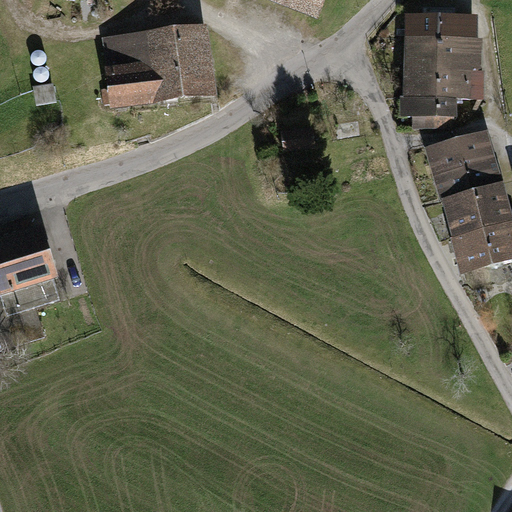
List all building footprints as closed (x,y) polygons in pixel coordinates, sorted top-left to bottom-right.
[(321,0),(271,0),(315,16),(321,0)] [(475,17),(405,16),(404,39),(475,41),(475,17)] [(207,22),(148,30),(157,101),(216,94),(207,22)] [(148,30),(99,36),(108,108),(157,101),(148,30)] [(475,41),(404,39),(403,64),(483,66),(483,41),(475,41)] [(483,66),(403,64),(402,99),(458,100),(484,102),(485,76),(482,76),(483,66)] [(458,100),(402,99),(401,118),(413,118),(412,131),(452,132),(453,119),(457,119),(458,100)] [(312,131),(283,135),(286,154),(315,150),(312,131)] [(485,135),(424,153),(432,181),(494,162),(485,135)] [(494,162),(432,181),(438,203),(501,184),(494,162)] [(511,219),(501,184),(438,203),(450,242),(511,223),(511,219)] [(511,223),(450,242),(461,278),(511,261),(511,223)] [(31,230),(0,240),(0,311),(12,348),(45,338),(35,308),(54,302),(31,230)]
